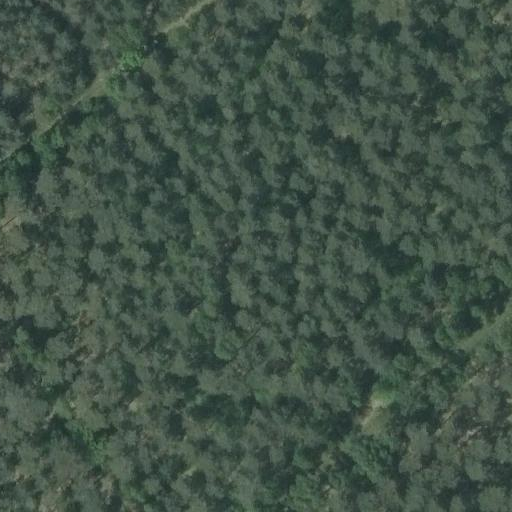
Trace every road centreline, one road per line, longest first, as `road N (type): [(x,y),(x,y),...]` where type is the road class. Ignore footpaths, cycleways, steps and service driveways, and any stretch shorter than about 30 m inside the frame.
road 1 (track): [(511,302),(263,511)]
road 2 (track): [(0,162),(194,0)]
road 3 (track): [(121,511),(0,367)]
